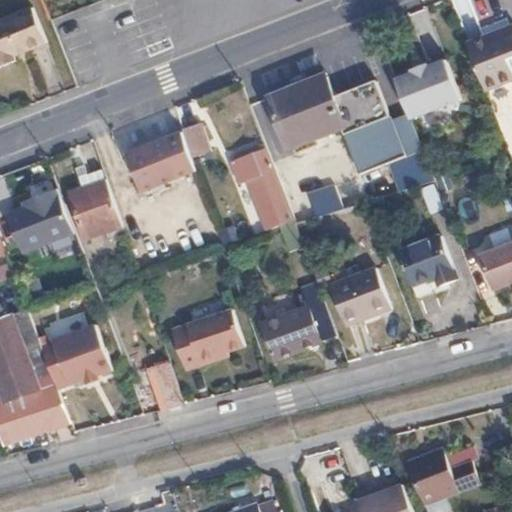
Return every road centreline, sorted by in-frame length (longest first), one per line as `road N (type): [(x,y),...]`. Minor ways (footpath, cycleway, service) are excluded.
road 1 (tertiary): [(0,477),(511,341)]
road 2 (residential): [(511,382),(6,511)]
road 3 (residential): [(371,0),(0,145)]
